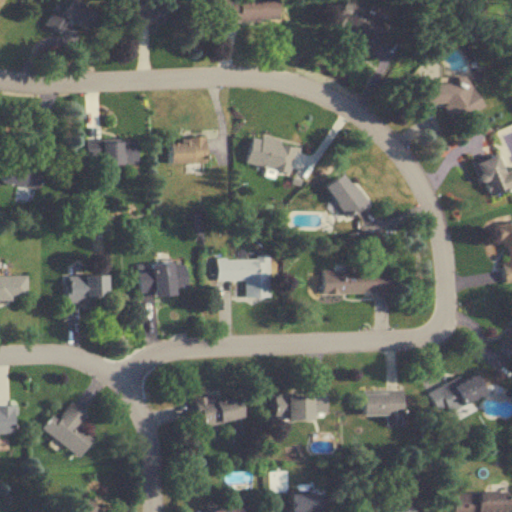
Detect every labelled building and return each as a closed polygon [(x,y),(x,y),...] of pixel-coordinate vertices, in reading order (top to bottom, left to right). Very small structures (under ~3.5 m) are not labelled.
[(92,11),(70,0),(60,0),(55,11),(50,8),(41,25),(57,33),(64,20),(82,29),(92,11)] [(129,0),(130,17),(175,17),(174,0),(129,0)] [(211,0),(212,20),(273,20),(273,0),(211,0)] [(369,55),(385,21),(340,0),(338,0),(329,21),(357,35),(352,46),(369,55)] [(413,84),(414,105),(449,104),(450,114),(469,113),(467,75),(449,75),(450,82),(413,84)] [(291,174),(297,147),(249,136),(243,164),(291,174)] [(204,137),(185,137),(185,142),(165,142),(165,164),(204,164),(204,137)] [(134,164),(134,141),(84,141),(84,164),(134,164)] [(511,185),(511,168),(497,172),(492,155),(471,161),(481,195),(511,185)] [(0,184),(39,187),(40,161),(0,158),(0,184)] [(365,206),(341,172),(321,186),(344,220),(365,206)] [(511,222),(494,224),(499,282),(511,281),(511,222)] [(267,299),(266,258),(213,258),(213,281),(243,280),(243,299),(267,299)] [(172,295),(172,289),(185,288),(183,261),(135,265),(138,297),(172,295)] [(319,270),(319,295),(384,293),(384,269),(319,270)] [(0,305),(9,305),(9,297),(25,297),(25,275),(0,275),(0,305)] [(64,275),(64,301),(104,301),(104,275),(64,275)] [(511,313),(503,325),(509,330),(496,346),(511,359),(511,313)] [(448,381),(426,393),(439,417),(483,394),(472,374),(450,385),(448,381)] [(384,427),(401,426),(399,391),(358,393),(358,417),(383,416),(384,427)] [(311,421),(311,414),(325,414),(325,395),(272,395),(272,421),(311,421)] [(240,418),(235,396),(208,402),(207,396),(192,399),(199,428),(240,418)] [(38,429),(77,458),(91,440),(76,428),(85,416),(67,403),(54,420),(48,415),(38,429)] [(13,409),(0,408),(0,436),(13,436),(13,409)] [(447,491),(448,511),(501,511),(501,489),(447,491)] [(283,491),(283,511),(310,511),(311,492),(283,491)] [(410,511),(409,498),(362,500),(362,511),(410,511)] [(69,511),(96,511),(79,499),(69,511)]
